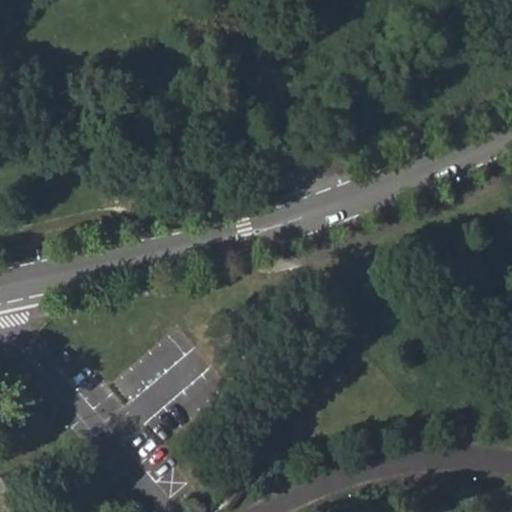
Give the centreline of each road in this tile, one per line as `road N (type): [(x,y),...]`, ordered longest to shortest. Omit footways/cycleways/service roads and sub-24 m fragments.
road 1 (tertiary): [(314,214),(0,289)]
road 2 (residential): [(314,214),(247,0)]
road 3 (tertiary): [(511,136),(314,214)]
